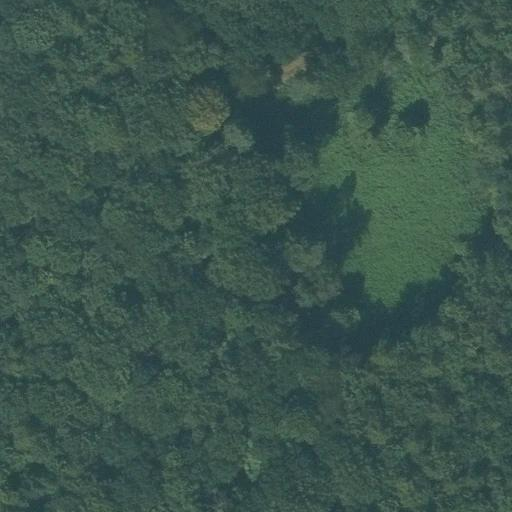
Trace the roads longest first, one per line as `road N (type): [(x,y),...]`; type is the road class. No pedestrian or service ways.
road 1 (track): [(417,511),(202,120)]
road 2 (track): [(202,120),(426,0)]
road 3 (track): [(0,238),(202,120)]
road 4 (track): [(202,120),(143,0)]
